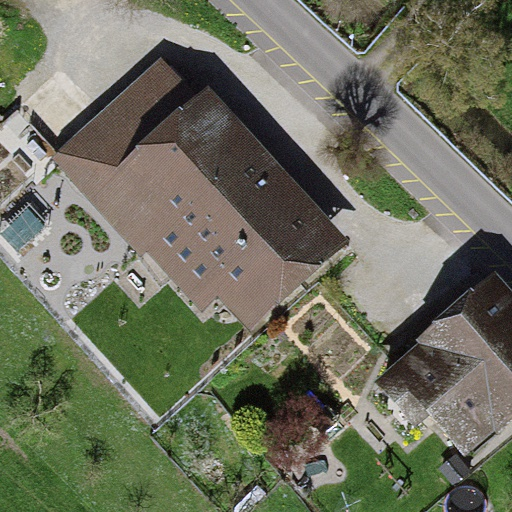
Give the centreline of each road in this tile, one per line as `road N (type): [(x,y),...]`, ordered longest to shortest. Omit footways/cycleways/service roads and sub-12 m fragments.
road 1 (tertiary): [(250,0),(511,252)]
road 2 (track): [(427,0),(360,104)]
